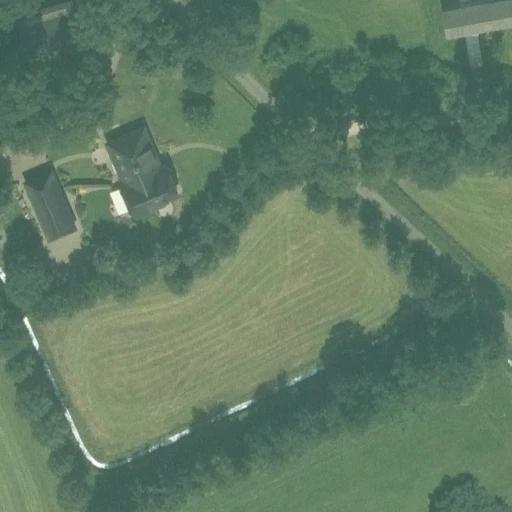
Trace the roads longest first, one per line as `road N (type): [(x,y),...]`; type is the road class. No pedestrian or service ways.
road 1 (unclassified): [(511,330),(167,0)]
road 2 (track): [(303,137),(511,114)]
